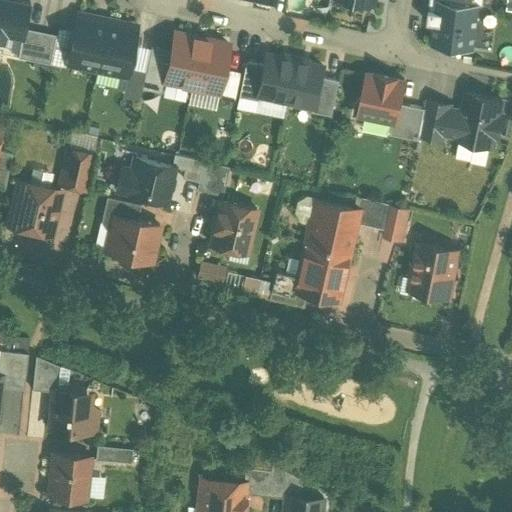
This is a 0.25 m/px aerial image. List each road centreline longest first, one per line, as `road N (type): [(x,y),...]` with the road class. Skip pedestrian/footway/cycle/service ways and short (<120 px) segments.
road 1 (residential): [(142,0),(351,48),(381,40),(400,0)]
road 2 (residential): [(0,249),(165,287),(178,234)]
road 3 (residential): [(511,376),(369,323),(360,309),(363,290)]
